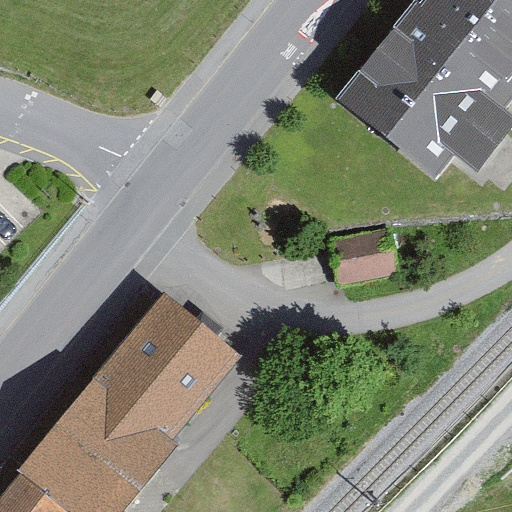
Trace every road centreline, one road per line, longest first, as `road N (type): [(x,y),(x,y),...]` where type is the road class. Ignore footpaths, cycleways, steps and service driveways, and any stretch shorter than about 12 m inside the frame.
road 1 (residential): [(511,262),(423,310),(336,320),(242,303),(130,229)]
road 2 (secondary): [(164,184),(312,0)]
road 3 (secondary): [(0,390),(130,229)]
road 4 (unclassified): [(164,184),(0,106)]
